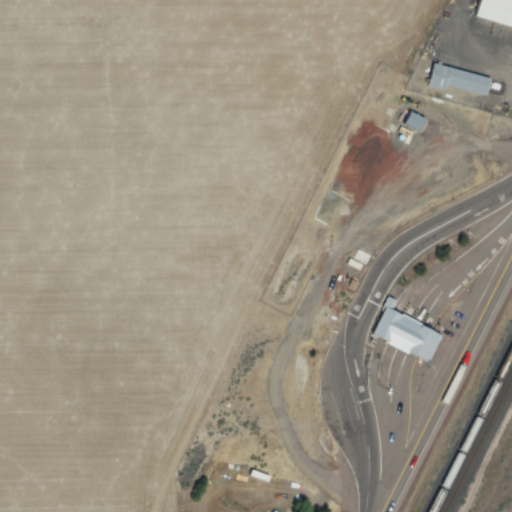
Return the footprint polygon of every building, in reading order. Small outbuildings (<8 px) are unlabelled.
[(472,0),(511,0),(511,31),(467,18),(472,0)] [(428,61),(492,77),(486,100),(422,83),(428,61)] [(407,110),(423,117),(417,130),(400,123),(407,110)] [(390,311),(384,308),(381,307),(386,296),(396,300),(390,311)] [(427,360),(397,345),(372,333),(384,308),(390,311),(410,321),(439,335),(427,360)]
